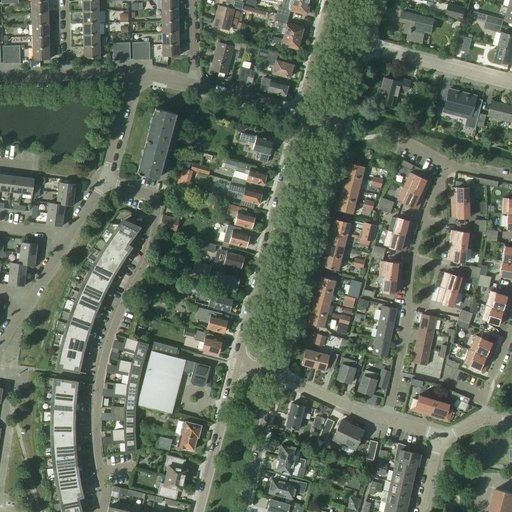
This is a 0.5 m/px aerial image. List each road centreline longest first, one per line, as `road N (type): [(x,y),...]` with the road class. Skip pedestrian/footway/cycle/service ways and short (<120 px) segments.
road 1 (residential): [(100,511),(98,389),(159,197),(104,182)]
road 2 (tertiary): [(276,374),(361,45)]
road 3 (residential): [(385,420),(407,328),(412,259),(434,191),(452,168),(511,180)]
road 4 (tertiary): [(301,113),(237,363)]
road 5 (residential): [(511,85),(361,45)]
road 6 (tertiary): [(237,363),(199,511)]
road 7 (tertiary): [(241,511),(276,374)]
